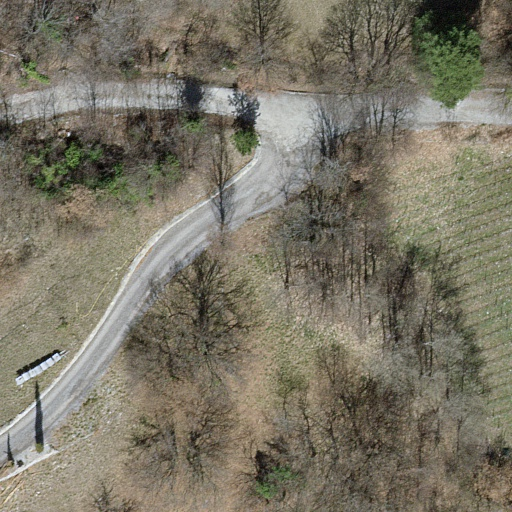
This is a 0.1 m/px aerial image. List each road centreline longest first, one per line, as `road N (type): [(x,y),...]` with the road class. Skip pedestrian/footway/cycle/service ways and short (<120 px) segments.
road 1 (track): [(0,120),(36,109),(296,109)]
road 2 (track): [(296,109),(511,128)]
